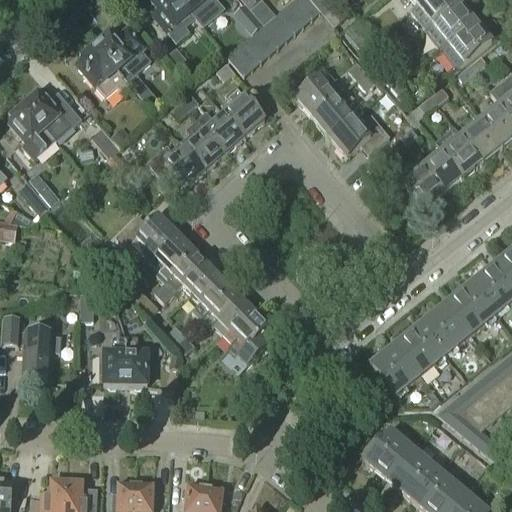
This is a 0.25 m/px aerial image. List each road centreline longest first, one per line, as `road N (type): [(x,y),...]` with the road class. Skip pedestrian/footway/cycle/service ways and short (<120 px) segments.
road 1 (residential): [(335,347),(217,230),(219,209),(276,159),(301,163),(408,286)]
road 2 (residential): [(259,451),(0,435)]
road 3 (residential): [(408,286),(511,203)]
road 4 (residential): [(259,451),(335,347)]
